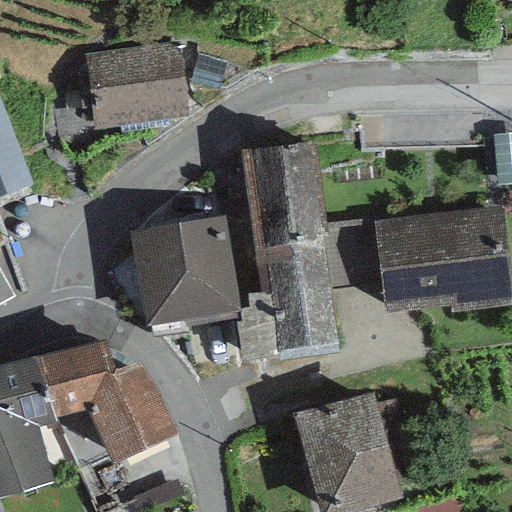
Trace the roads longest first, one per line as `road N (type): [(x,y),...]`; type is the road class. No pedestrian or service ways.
road 1 (residential): [(83,264),(112,213),(205,140),(268,106),(369,88),(511,85)]
road 2 (residential): [(83,264),(174,379),(201,439),(215,511)]
